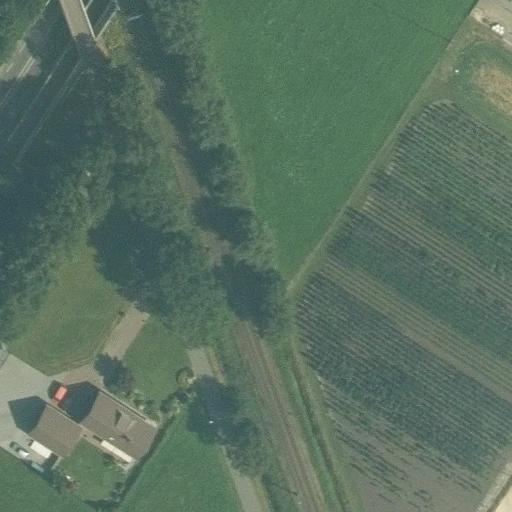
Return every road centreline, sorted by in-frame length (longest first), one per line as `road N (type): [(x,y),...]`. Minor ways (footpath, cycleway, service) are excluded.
road 1 (unclassified): [(252,511),(120,145)]
road 2 (unclassified): [(0,329),(120,145)]
road 3 (unclassified): [(120,145),(69,0)]
road 4 (primary): [(0,110),(70,0)]
